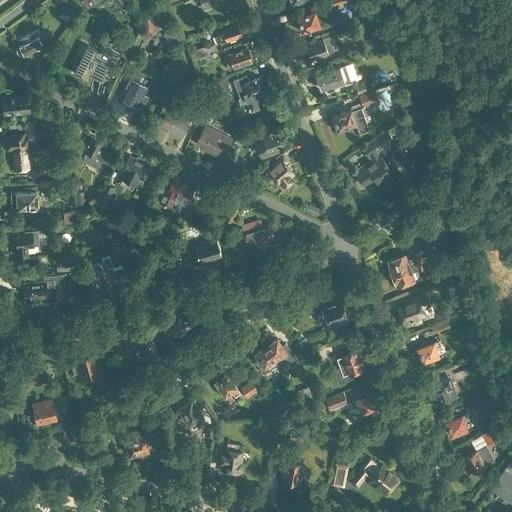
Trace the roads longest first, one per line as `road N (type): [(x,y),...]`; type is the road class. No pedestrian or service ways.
road 1 (residential): [(329,232),(0,69)]
road 2 (residential): [(0,345),(285,262),(306,275)]
road 3 (residential): [(306,275),(48,454)]
road 4 (residential): [(447,511),(347,247)]
road 5 (residential): [(329,232),(334,212),(256,0)]
road 6 (residential): [(274,511),(68,474),(48,454)]
